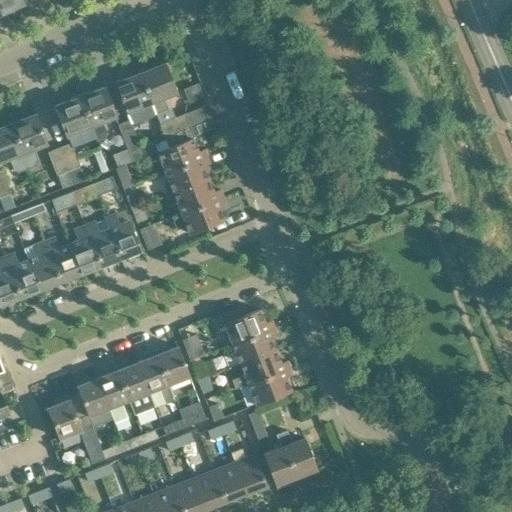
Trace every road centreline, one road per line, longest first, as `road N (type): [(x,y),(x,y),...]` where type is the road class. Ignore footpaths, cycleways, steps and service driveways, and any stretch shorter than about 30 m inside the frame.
road 1 (residential): [(433,511),(437,483),(427,455),(398,434),(359,429),(351,419),(294,273)]
road 2 (residential): [(294,273),(19,381)]
road 3 (residential): [(0,332),(273,221)]
road 4 (residential): [(273,221),(184,0)]
road 5 (residential): [(0,64),(140,1)]
